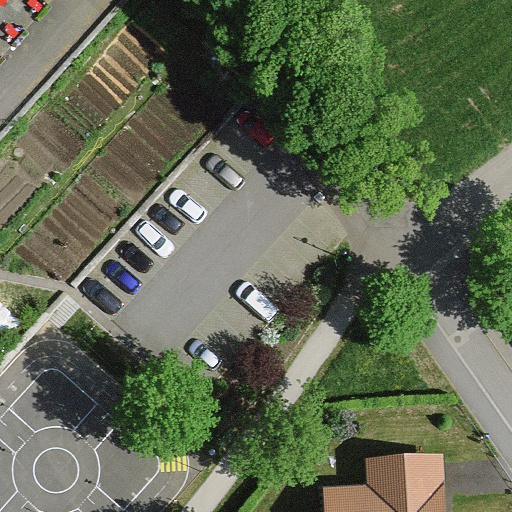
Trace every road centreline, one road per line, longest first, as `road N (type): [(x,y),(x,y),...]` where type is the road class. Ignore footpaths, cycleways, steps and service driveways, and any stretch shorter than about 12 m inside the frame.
road 1 (unclassified): [(412,259),(223,0)]
road 2 (residential): [(412,259),(511,398)]
road 3 (residential): [(511,174),(412,259)]
